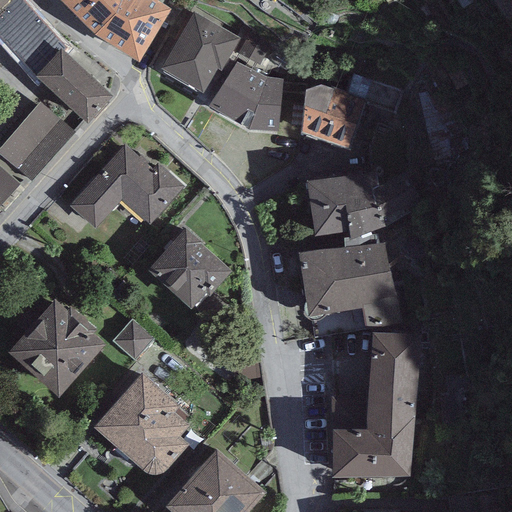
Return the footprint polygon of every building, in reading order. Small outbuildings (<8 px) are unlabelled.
[(21,0),(13,0),(0,11),(0,36),(36,76),(62,48),(21,0)] [(0,0),(0,11),(13,0),(0,0)] [(157,0),(59,0),(93,35),(138,63),(171,8),(157,0)] [(511,13),(511,0),(493,0),(507,18),(511,13)] [(240,38),(193,11),(160,69),(203,93),(217,68),(221,70),(240,38)] [(250,32),(238,54),(259,65),(271,43),(250,32)] [(114,96),(62,48),(36,76),(34,78),(87,126),(114,96)] [(267,77),(236,62),(208,106),(248,130),(279,131),(282,79),(267,77)] [(353,73),(347,93),(366,100),(365,102),(395,111),(401,91),(353,73)] [(320,84),(305,89),(300,132),(349,150),(365,102),(366,100),(347,93),(320,84)] [(76,132),(42,101),(0,146),(0,156),(29,183),(76,132)] [(183,187),(130,139),(69,206),(95,229),(121,199),(149,224),(183,187)] [(0,206),(20,185),(0,166),(0,206)] [(375,172),(306,180),(313,235),(347,231),(347,238),(383,232),(382,216),(420,198),(406,172),(376,184),(375,172)] [(231,269),(186,228),(147,270),(192,311),(231,269)] [(384,243),(299,253),(307,317),(392,307),(384,243)] [(106,343),(55,299),(8,353),(58,397),(106,343)] [(419,334),(372,333),(366,429),(332,430),(332,477),(409,476),(419,334)] [(180,405),(140,373),(92,426),(154,480),(188,444),(179,437),(189,425),(174,413),(180,405)] [(247,511),(266,492),(216,448),(164,506),(170,511),(247,511)]
